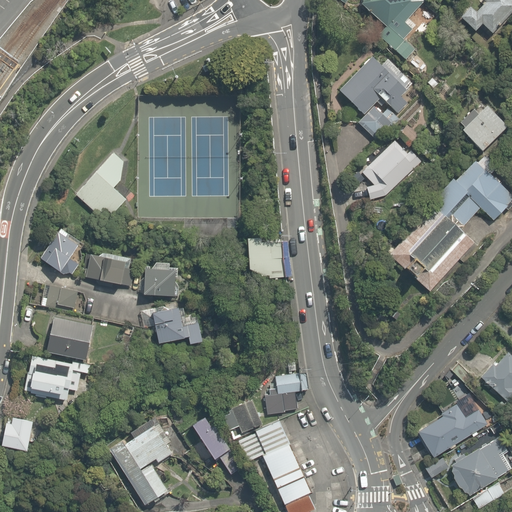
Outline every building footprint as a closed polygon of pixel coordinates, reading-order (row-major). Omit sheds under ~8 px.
[(352,0),(381,25),(374,33),(404,58),(414,47),(404,39),(411,30),(401,21),(416,4),(411,0),(352,0)] [(475,0),(467,8),(464,4),(455,13),(469,28),(476,22),(485,31),(511,5),(511,0),(475,0)] [(377,63),(369,53),(332,85),(357,113),(378,95),(395,114),(406,104),(397,93),(409,83),(386,56),(377,63)] [(479,97),(452,124),(476,149),(503,122),(479,97)] [(371,104),(355,117),(369,136),(386,123),(371,104)] [(403,149),(391,136),(356,167),(356,175),(363,176),(371,184),(362,186),(366,198),(381,196),(422,160),(408,144),(403,149)] [(114,149),(76,191),(95,210),(111,209),(121,206),(125,200),(111,185),(118,177),(121,160),(114,149)] [(454,178),(448,173),(382,253),(428,290),(470,239),(461,231),(477,211),(490,221),(511,193),(511,190),(476,162),(463,177),(458,173),(454,178)] [(278,231),(248,235),(254,285),(284,281),(278,231)] [(82,259),(59,241),(44,261),(68,278),(82,259)] [(92,257),(89,280),(103,282),(102,288),(137,293),(141,264),(92,257)] [(183,274),(151,274),(151,302),(183,302),(183,274)] [(45,285),(23,281),(19,301),(41,305),(45,285)] [(77,290),(52,286),(49,307),(74,311),(77,290)] [(182,325),(180,313),(157,316),(163,351),(198,346),(199,354),(216,351),(213,330),(204,332),(202,322),(182,325)] [(57,322),(52,352),(91,360),(97,329),(57,322)] [(511,358),(503,350),(493,361),(475,344),(448,372),(462,385),(467,380),(475,389),(481,383),(506,407),(511,400),(511,358)] [(25,393),(73,400),(74,392),(79,393),(82,375),(92,376),(94,365),(35,355),(32,373),(28,373),(25,393)] [(270,383),(262,383),(265,414),(281,413),(280,399),(293,398),(292,391),(308,390),(307,374),(295,375),(295,371),(269,374),(270,383)] [(219,406),(225,428),(237,424),(239,431),(256,426),(247,397),(219,406)] [(183,420),(207,458),(226,446),(201,408),(183,420)] [(457,418),(453,408),(416,425),(429,452),(484,425),(476,409),(457,418)] [(154,415),(123,432),(124,433),(103,445),(136,505),(164,489),(147,458),(151,456),(154,461),(174,450),(154,415)] [(23,432),(25,425),(4,420),(0,438),(0,441),(20,446),(21,442),(25,443),(27,433),(23,432)] [(303,511),(314,507),(278,428),(255,438),(287,511),(303,511)] [(461,455),(459,451),(441,460),(448,474),(443,477),(447,484),(452,482),(460,497),(494,480),(493,477),(506,470),(498,454),(505,450),(496,432),(481,440),(483,444),(461,455)] [(236,462),(227,449),(215,458),(225,471),(236,462)] [(496,481),(470,496),(477,509),(503,494),(496,481)]
